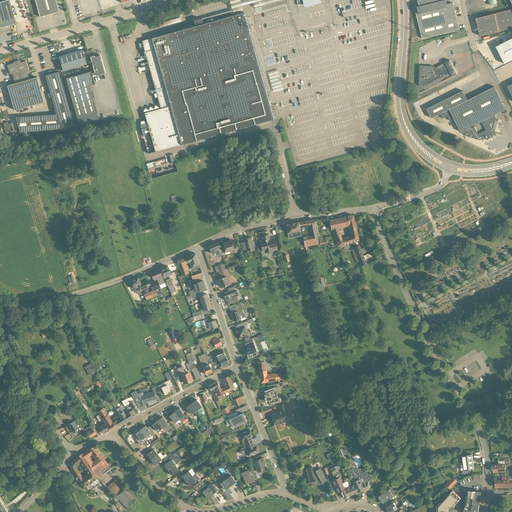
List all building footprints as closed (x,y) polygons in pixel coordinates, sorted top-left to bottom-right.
[(7,0),(0,2),(0,32),(0,33),(11,30),(10,25),(16,23),(15,23),(9,0),(7,0)] [(34,0),(40,17),(59,12),(55,0),(34,0)] [(418,12),(416,12),(422,39),(459,29),(453,3),(447,4),(445,0),(443,0),(419,0),(418,0),(419,6),(417,7),(418,12)] [(511,9),(476,18),(476,19),(480,36),(511,28),(511,9)] [(148,127),(141,129),(148,154),(274,119),(268,99),(248,28),(244,12),(232,16),(231,11),(202,19),(194,21),(195,26),(152,38),(151,38),(142,41),(160,108),(155,110),(150,111),(145,113),(144,113),(148,127)] [(181,22),(180,17),(158,24),(159,28),(181,22)] [(511,38),(496,47),(505,65),(511,61),(511,38)] [(58,57),(63,71),(87,64),(82,50),(58,57)] [(95,56),(90,57),(94,72),(95,75),(96,76),(105,74),(101,59),(100,55),(97,55),(97,56),(95,57),(95,56)] [(420,93),(457,74),(450,60),(434,68),(434,66),(419,66),(418,86),(416,87),(420,93)] [(12,74),(15,84),(7,86),(14,110),(44,102),(37,77),(29,80),(27,72),(29,71),(26,61),(19,63),(18,61),(13,62),(14,63),(7,65),(10,74),(12,74)] [(280,80),(277,70),(268,72),(270,82),(280,80)] [(20,132),(58,129),(59,129),(74,126),(59,72),(45,76),(56,114),(16,117),(20,132)] [(66,78),(79,124),(98,119),(89,85),(94,84),(92,75),(95,74),(95,76),(94,72),(92,73),(88,74),(87,72),(66,78)] [(283,90),(280,80),(270,82),(273,92),(283,90)] [(506,109),(494,87),(467,100),(463,91),(427,109),(431,118),(440,114),(443,118),(447,116),(449,121),(454,119),(461,132),(462,131),(463,134),(465,133),(466,136),(469,135),(470,138),(473,136),(475,139),(477,138),(479,141),(481,139),(482,140),(486,138),(488,141),(489,141),(488,139),(492,138),(491,136),(492,135),(493,135),(495,131),(493,130),(490,125),(490,124),(496,121),(498,122),(498,120),(496,119),(495,115),(506,109)] [(13,122),(4,124),(6,133),(15,131),(13,122)] [(353,215),(347,217),(349,225),(352,236),(351,237),(352,242),(359,241),(353,215)] [(349,225),(347,217),(329,221),(339,246),(352,242),(351,237),(341,239),(337,228),(349,225)] [(312,235),(303,237),(305,246),(318,244),(314,220),(304,221),(305,226),(310,226),(312,235)] [(286,225),(289,238),(301,236),(300,231),(301,231),(299,222),(286,225)] [(263,252),(264,251),(265,253),(273,251),(272,249),(277,248),(274,238),(270,239),(269,235),(267,235),(266,235),(263,235),(263,236),(261,237),(262,241),(260,242),(263,252)] [(253,246),(255,245),(254,242),(253,242),(251,238),(247,239),(248,242),(246,243),(246,241),(240,243),(242,250),(249,249),(250,251),(255,250),(253,246)] [(234,250),(234,253),(238,252),(236,243),(232,244),(231,240),(228,241),(228,242),(223,243),(224,246),(222,246),(224,253),(234,250)] [(211,254),(218,251),(220,256),(223,256),(221,250),(218,242),(208,247),(211,254)] [(354,247),(356,252),(358,257),(362,266),(366,264),(359,246),(354,247)] [(177,262),(178,262),(183,275),(189,273),(189,272),(188,272),(184,264),(189,262),(192,268),(193,271),(200,267),(195,253),(177,261),(177,262)] [(223,264),(217,266),(219,272),(225,269),(223,264)] [(164,277),(166,282),(170,292),(175,290),(173,285),(172,285),(169,278),(173,277),(171,270),(169,271),(167,266),(161,269),(164,277)] [(150,286),(152,291),(155,290),(157,295),(162,293),(160,288),(161,288),(160,285),(166,282),(164,277),(161,269),(151,273),(153,279),(154,281),(149,283),(149,284),(150,286)] [(231,284),(225,269),(219,272),(220,275),(222,278),(219,279),(222,287),(231,284)] [(139,291),(150,286),(149,284),(149,283),(148,281),(141,284),(138,277),(129,281),(132,288),(135,287),(135,288),(137,287),(139,291)] [(203,281),(192,284),(194,290),(188,292),(190,296),(197,294),(202,292),(202,289),(205,288),(204,285),(205,285),(203,281),(203,282),(203,281)] [(236,302),(234,297),(239,295),(237,291),(235,292),(234,289),(224,293),(226,298),(225,298),(225,300),(227,300),(228,305),(236,302)] [(155,290),(152,291),(144,295),(146,300),(157,295),(155,290)] [(197,298),(199,304),(209,301),(206,294),(200,296),(199,296),(198,297),(197,294),(190,296),(186,297),(187,300),(196,297),(196,298),(197,298)] [(209,301),(199,304),(201,310),(200,310),(201,312),(193,314),(193,317),(203,314),(203,311),(204,311),(204,310),(211,308),(209,301)] [(234,306),(235,308),(231,310),(232,313),(230,314),(234,322),(245,317),(242,310),(244,309),(243,305),(240,303),(234,306)] [(202,321),(205,331),(217,327),(215,320),(209,322),(208,319),(202,321)] [(244,336),(244,337),(248,335),(244,326),(247,325),(246,322),(242,324),(243,326),(235,329),(236,333),(237,336),(238,336),(239,338),(244,336)] [(222,344),(219,339),(217,340),(216,338),(212,340),(215,347),(222,344)] [(156,349),(151,339),(146,341),(151,351),(156,349)] [(247,348),(245,350),(248,359),(257,355),(256,351),(253,341),(245,344),(245,345),(246,345),(247,347),(248,347),(248,348),(247,348)] [(215,354),(222,367),(229,363),(222,350),(215,354)] [(198,357),(206,374),(212,372),(204,354),(198,357)] [(200,377),(193,362),(186,365),(189,372),(192,370),(196,379),(200,377)] [(258,363),(262,382),(275,380),(279,379),(278,374),(275,375),(274,374),(266,375),(264,362),(258,363)] [(96,373),(91,363),(84,366),(89,376),(96,373)] [(188,372),(185,374),(182,366),(177,368),(176,366),(173,368),(175,372),(179,370),(185,384),(192,381),(188,372)] [(217,382),(208,386),(216,401),(222,398),(220,394),(234,388),(229,376),(222,379),(226,387),(221,389),(217,382)] [(158,386),(159,389),(161,388),(164,394),(170,391),(168,388),(172,386),(169,380),(158,386)] [(268,401),(270,404),(277,403),(277,402),(280,402),(280,398),(278,398),(277,397),(278,397),(276,393),(279,392),(277,389),(280,388),(278,384),(267,386),(267,387),(268,390),(264,391),(265,394),(264,395),(265,397),(264,397),(266,402),(268,401)] [(153,392),(156,390),(154,387),(151,389),(153,392),(149,394),(148,392),(143,395),(140,390),(135,392),(135,391),(130,394),(137,406),(142,403),(146,401),(146,402),(150,400),(149,399),(151,398),(152,400),(157,398),(153,392)] [(121,401),(124,406),(129,403),(133,408),(137,406),(132,397),(121,401)] [(196,400),(191,404),(196,410),(201,407),(196,399),(196,400)] [(71,412),(76,420),(77,419),(81,416),(76,409),(74,410),(72,407),(74,405),(71,400),(66,403),(67,406),(64,408),(68,414),(71,412)] [(196,410),(191,404),(186,407),(191,414),(196,410)] [(281,411),(271,415),(275,425),(291,419),(287,409),(286,409),(284,404),(278,406),(281,411)] [(116,410),(114,411),(115,411),(116,411),(120,418),(115,420),(118,425),(136,415),(133,410),(125,415),(123,412),(121,407),(117,408),(118,410),(117,410),(116,410)] [(115,411),(114,411),(116,416),(110,420),(108,415),(103,408),(97,412),(100,416),(101,416),(110,430),(118,425),(115,420),(120,418),(116,411),(115,411)] [(179,409),(174,412),(179,419),(181,422),(187,418),(185,415),(184,415),(179,408),(179,409)] [(179,419),(174,412),(169,416),(174,423),(179,419)] [(197,421),(201,418),(196,412),(192,415),(197,421)] [(225,420),(228,419),(232,428),(246,421),(243,414),(243,413),(238,415),(238,416),(236,416),(235,413),(237,412),(227,416),(228,419),(225,420)] [(162,417),(157,421),(162,428),(168,424),(162,417)] [(73,432),(75,431),(77,434),(83,431),(83,430),(81,426),(77,419),(76,420),(68,425),(73,432)] [(162,428),(157,421),(152,425),(152,424),(152,425),(157,432),(162,428)] [(96,427),(92,422),(89,424),(91,426),(85,430),(90,438),(96,434),(93,429),(96,427)] [(109,431),(104,423),(102,425),(100,422),(97,424),(103,434),(109,431)] [(145,426),(140,430),(148,440),(155,434),(149,426),(147,428),(145,426)] [(140,440),(137,442),(140,446),(148,440),(140,430),(138,431),(137,430),(134,432),(138,437),(137,437),(140,440)] [(241,441),(243,444),(252,441),(250,437),(252,436),(250,430),(240,433),(243,440),(241,441)] [(252,441),(243,444),(244,447),(241,448),(239,453),(246,456),(247,455),(248,454),(249,456),(259,453),(256,446),(254,446),(252,441)] [(99,472),(108,465),(94,446),(82,453),(98,478),(99,479),(102,476),(99,472)] [(147,454),(151,459),(158,454),(154,449),(155,448),(154,446),(152,446),(148,450),(149,452),(147,454),(147,455),(147,454)] [(74,476),(77,480),(77,479),(83,487),(98,478),(82,453),(78,456),(76,457),(69,465),(71,468),(71,469),(75,475),(74,476)] [(158,454),(151,459),(155,464),(154,464),(154,465),(161,459),(158,454)] [(165,465),(168,470),(175,465),(181,460),(180,458),(176,458),(173,454),(173,455),(169,457),(168,458),(164,461),(166,464),(164,465),(165,465)] [(471,473),(471,469),(473,469),(472,460),(473,460),(472,455),(462,456),(463,465),(461,465),(461,470),(462,470),(462,474),(471,473)] [(253,462),(258,472),(258,471),(261,470),(261,471),(266,469),(264,464),(265,464),(263,458),(253,462)] [(442,472),(453,469),(451,461),(440,465),(442,472)] [(175,465),(168,470),(172,475),(171,475),(172,476),(179,470),(175,465)] [(493,465),(493,472),(502,471),(502,476),(506,476),(505,465),(493,465)] [(315,471),(313,471),(312,467),(305,469),(306,469),(309,482),(309,483),(315,481),(315,482),(315,481),(316,481),(320,480),(322,483),(327,481),(327,480),(327,481),(320,468),(315,471)] [(182,476),(186,481),(195,474),(191,469),(188,471),(181,476),(182,476)] [(246,484),(245,484),(245,485),(249,483),(251,482),(251,483),(255,481),(254,479),(257,478),(254,470),(249,472),(248,470),(241,473),(246,484)] [(348,471),(354,485),(357,492),(366,489),(364,483),(365,482),(362,474),(357,472),(354,474),(353,470),(351,471),(351,470),(348,471)] [(364,474),(365,476),(367,482),(371,482),(373,478),(371,474),(368,475),(367,473),(364,474)] [(195,474),(186,481),(189,486),(197,480),(199,478),(195,474)] [(421,477),(419,474),(411,480),(413,483),(421,477)] [(231,475),(225,479),(230,486),(236,481),(235,481),(231,475)] [(337,475),(333,476),(334,479),(332,481),(338,493),(340,492),(343,499),(348,496),(345,489),(344,487),(342,484),(339,477),(338,478),(337,475)] [(511,487),(511,478),(507,479),(507,478),(502,477),(502,481),(495,481),(495,487),(511,487)] [(115,480),(112,482),(121,493),(126,489),(126,488),(117,478),(115,480)] [(449,490),(457,481),(453,478),(445,486),(449,490)] [(230,486),(225,479),(220,483),(225,489),(224,490),(225,490),(230,486)] [(349,480),(347,481),(353,494),(357,492),(354,485),(352,486),(349,480)] [(212,494),(207,487),(207,488),(201,481),(199,483),(193,487),(196,492),(202,487),(204,490),(202,492),(207,498),(206,498),(207,498),(212,494)] [(347,481),(345,482),(346,486),(347,488),(345,489),(348,496),(353,494),(347,481)] [(213,483),(207,487),(212,494),(218,489),(217,489),(213,483)] [(379,497),(383,503),(388,499),(396,494),(391,488),(387,491),(384,493),(379,497)] [(450,511),(449,511),(449,509),(456,501),(457,502),(461,498),(453,490),(442,503),(441,502),(437,506),(437,510),(436,510),(436,511),(450,511)] [(478,511),(478,510),(480,501),(481,492),(469,490),(467,499),(467,503),(465,507),(462,511),(478,511)] [(0,511),(8,511),(0,497),(0,511)] [(393,503),(386,508),(389,511),(392,511),(395,510),(393,507),(395,506),(393,503)]
